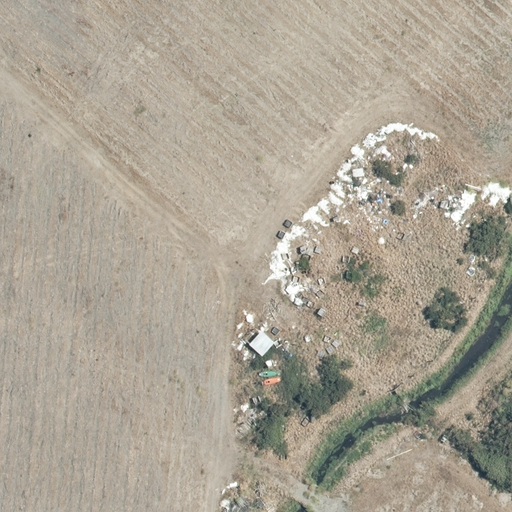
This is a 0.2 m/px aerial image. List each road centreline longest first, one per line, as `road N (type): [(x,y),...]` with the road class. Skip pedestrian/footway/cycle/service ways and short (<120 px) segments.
road 1 (unknown): [(44,511),(231,345),(237,315),(223,282),(0,26)]
road 2 (unknown): [(158,207),(380,0)]
